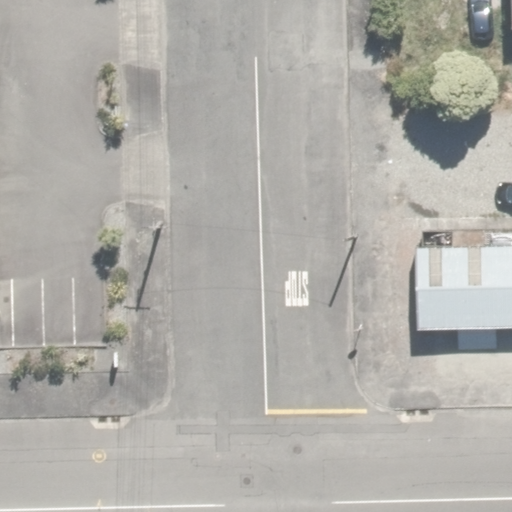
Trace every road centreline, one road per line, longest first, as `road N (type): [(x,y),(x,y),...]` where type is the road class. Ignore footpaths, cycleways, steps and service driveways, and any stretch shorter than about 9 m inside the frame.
road 1 (residential): [(255,0),(276,497)]
road 2 (residential): [(0,505),(276,497)]
road 3 (residential): [(276,497),(511,491)]
